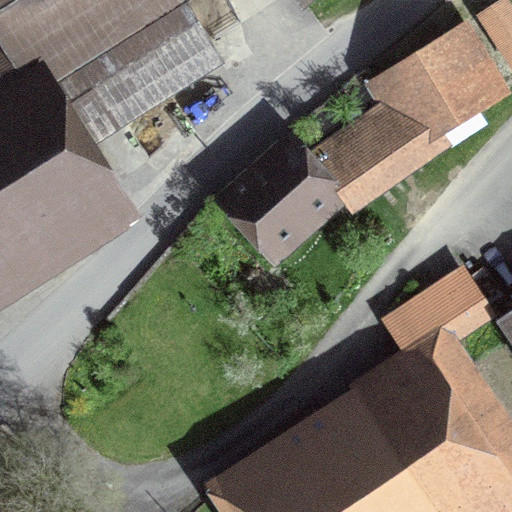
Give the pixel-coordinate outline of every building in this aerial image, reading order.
[(0,0),(0,294),(127,218),(91,158),(225,78),(185,12),(204,0),(0,0)] [(279,0),(296,21),(321,0),(279,0)] [(511,21),(504,9),(472,29),(504,80),(511,74),(511,21)] [(300,154),(221,227),(269,280),(337,220),(346,229),(450,158),(441,142),(503,98),(464,30),(359,98),(372,119),(311,166),(300,154)] [(405,370),(207,495),(217,511),(511,511),(511,432),(463,354),(495,334),(462,282),(381,332),(405,370)] [(511,328),(489,344),(511,378),(511,328)]
